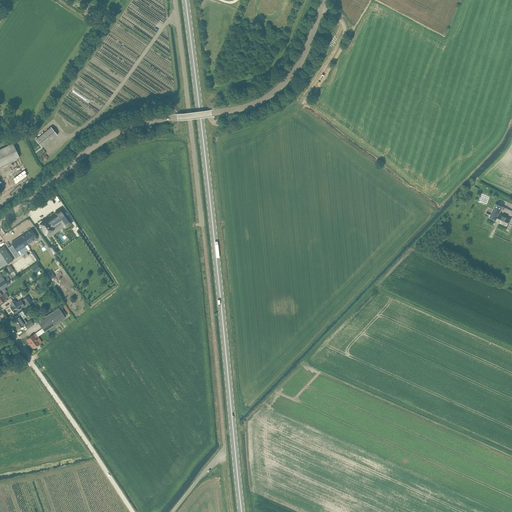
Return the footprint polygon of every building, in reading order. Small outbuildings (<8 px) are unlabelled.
[(36,139),(43,147),(58,135),(51,127),(36,139)] [(13,143),(0,149),(0,166),(20,157),(13,143)] [(503,207),(495,203),(490,216),(493,217),(492,220),(507,226),(510,219),(500,214),(503,207)] [(47,219),(40,224),(43,227),(41,228),(46,234),(54,229),(53,228),(62,222),(65,226),(71,223),(61,209),(56,213),(57,214),(50,219),(48,220),(47,219)] [(21,236),(11,243),(17,251),(37,238),(32,229),(22,236),(21,236)] [(0,262),(3,267),(13,260),(4,246),(0,248),(0,262)] [(37,263),(32,267),(35,273),(41,269),(37,263)] [(3,276),(0,277),(0,286),(3,285),(10,280),(7,276),(4,278),(3,276)] [(0,289),(0,302),(0,303),(9,297),(6,292),(3,294),(0,289)] [(13,305),(12,306),(10,307),(15,313),(21,309),(20,309),(27,304),(27,306),(33,302),(28,296),(23,299),(22,301),(21,300),(17,302),(15,300),(11,303),(13,305)] [(61,306),(59,308),(38,322),(45,332),(66,318),(65,316),(67,315),(61,306)] [(20,313),(12,318),(13,320),(13,321),(18,329),(24,324),(24,325),(25,324),(27,323),(20,313)] [(38,337),(36,333),(27,339),(29,342),(33,348),(34,347),(35,348),(38,346),(37,345),(40,344),(36,338),(38,337)]
